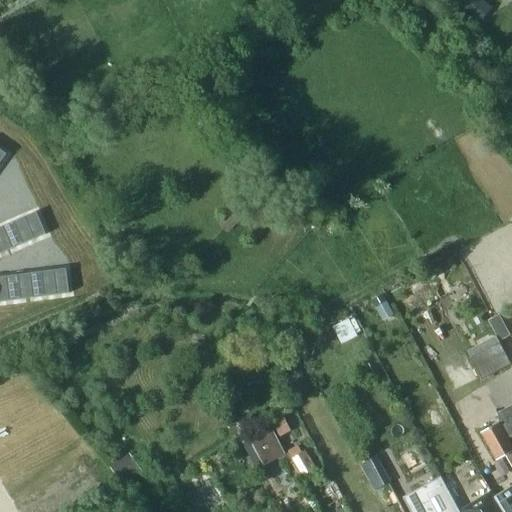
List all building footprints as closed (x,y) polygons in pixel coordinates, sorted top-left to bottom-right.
[(483,0),(468,0),(461,9),(476,22),(490,6),(483,0)] [(37,212),(0,228),(0,254),(46,235),(37,212)] [(240,221),(230,212),(218,224),(227,234),(240,221)] [(67,270),(0,278),(0,303),(70,294),(67,270)] [(383,295),(372,301),(381,318),(392,311),(383,295)] [(488,321),(500,342),(510,336),(498,315),(488,321)] [(511,405),(498,413),(498,423),(507,439),(511,436),(511,405)] [(284,418),(274,423),(282,437),(291,433),(284,418)] [(498,423),(480,433),(496,460),(504,455),(511,469),(511,447),(507,439),(498,423)] [(271,431),(253,441),(265,464),(283,454),(271,431)] [(318,471),(305,450),(292,458),(304,480),(318,471)] [(129,455),(110,469),(123,486),(142,472),(129,455)] [(391,484),(386,473),(369,482),(375,492),(391,484)] [(440,475),(401,497),(409,511),(461,511),(460,510),(448,490),(440,475)] [(490,490),(460,510),(461,511),(503,511),(496,500),(490,490)] [(511,511),(511,490),(496,500),(503,511),(511,511)]
